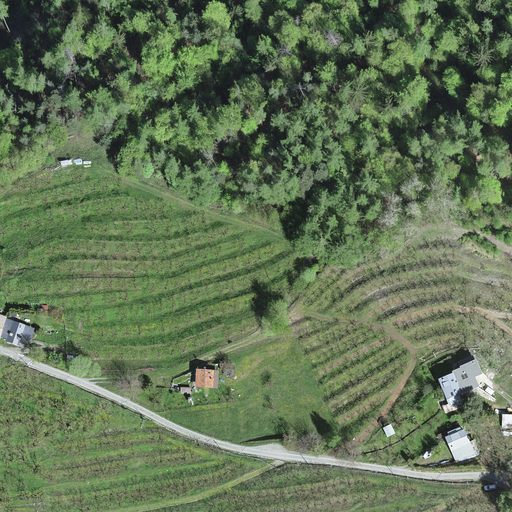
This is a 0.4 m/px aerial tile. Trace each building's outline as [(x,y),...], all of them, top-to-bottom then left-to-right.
[(35,328),(7,318),(0,337),(0,338),(28,348),(35,328)] [(483,373),(476,359),(460,366),(461,367),(452,371),(453,373),(462,393),(462,394),(479,387),(475,377),(483,373)] [(218,388),(219,370),(196,369),(195,387),(218,388)] [(462,393),(453,373),(438,379),(446,399),(462,393)] [(464,428),(445,437),(456,463),(476,454),(464,428)]
